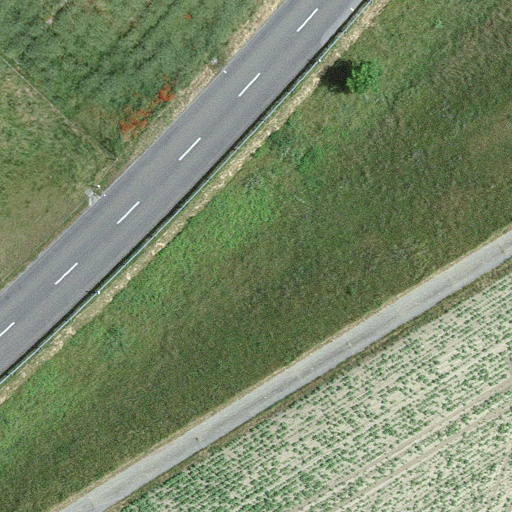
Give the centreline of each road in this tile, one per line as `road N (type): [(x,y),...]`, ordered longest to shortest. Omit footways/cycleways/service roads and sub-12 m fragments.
road 1 (track): [(85,511),(511,241)]
road 2 (tertiary): [(324,0),(107,236),(0,332)]
